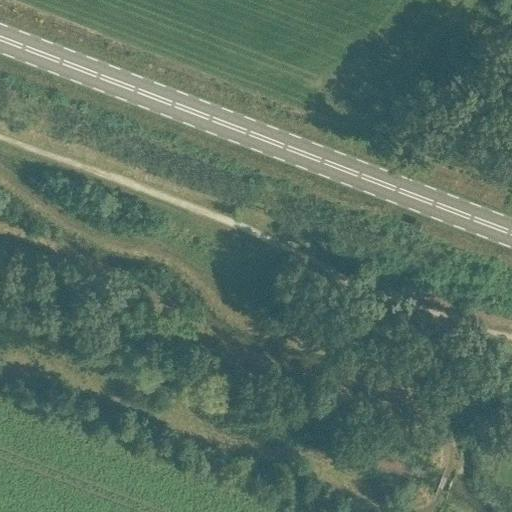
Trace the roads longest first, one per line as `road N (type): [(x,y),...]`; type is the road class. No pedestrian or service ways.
road 1 (secondary): [(511,234),(0,40)]
road 2 (track): [(477,0),(392,116)]
